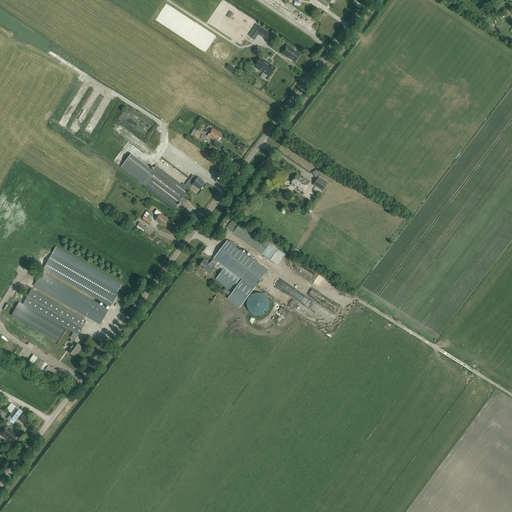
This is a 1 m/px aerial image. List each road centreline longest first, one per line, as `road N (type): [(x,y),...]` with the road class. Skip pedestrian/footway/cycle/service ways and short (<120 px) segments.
road 1 (unclassified): [(0,486),(368,0)]
road 2 (track): [(225,186),(165,142),(163,123),(0,18)]
